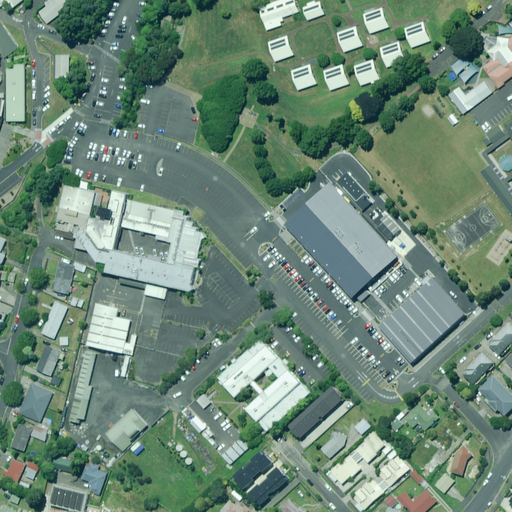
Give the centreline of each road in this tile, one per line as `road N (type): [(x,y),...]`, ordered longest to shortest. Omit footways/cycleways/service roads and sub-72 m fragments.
road 1 (residential): [(12,355),(41,227)]
road 2 (unclassified): [(419,375),(439,381),(510,453)]
